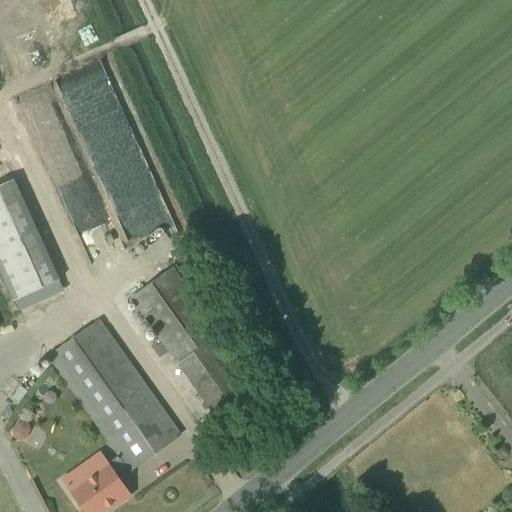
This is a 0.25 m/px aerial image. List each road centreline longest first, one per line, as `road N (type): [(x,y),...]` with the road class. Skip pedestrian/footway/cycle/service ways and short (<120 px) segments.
road 1 (track): [(146,0),(311,362),(351,414)]
road 2 (tertiary): [(231,511),(511,282)]
